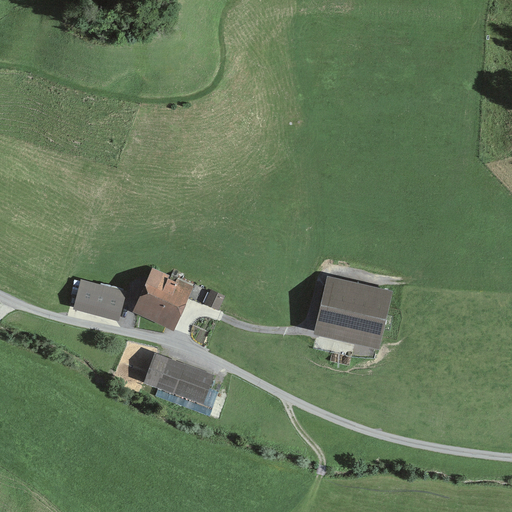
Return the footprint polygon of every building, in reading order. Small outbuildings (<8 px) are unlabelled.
[(171,323),(188,287),(153,271),(137,308),(171,323)] [(328,275),(315,331),(379,346),(392,290),(328,275)] [(127,290),(81,278),(74,308),(119,319),(127,290)] [(225,295),(210,288),(204,302),(219,309),(225,295)] [(357,353),(376,357),(377,350),(359,346),(357,353)] [(206,405),(217,378),(160,354),(149,382),(206,405)]
